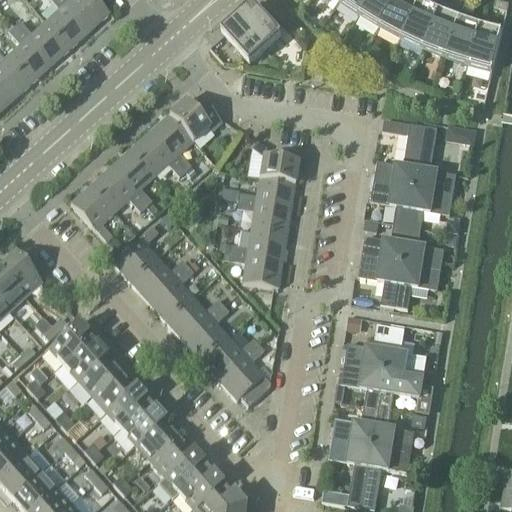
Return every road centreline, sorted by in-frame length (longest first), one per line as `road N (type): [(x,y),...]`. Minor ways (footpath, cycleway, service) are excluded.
road 1 (residential): [(266,489),(290,330),(335,308),(366,126),(230,104),(167,40)]
road 2 (residential): [(266,489),(233,468),(164,385),(161,350),(107,292),(86,286),(2,189)]
road 3 (residential): [(2,189),(167,40)]
